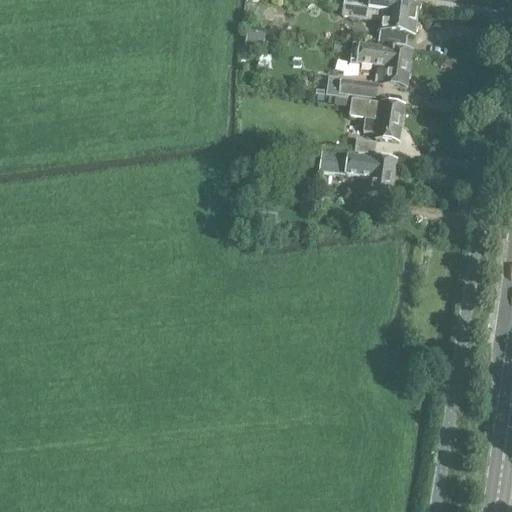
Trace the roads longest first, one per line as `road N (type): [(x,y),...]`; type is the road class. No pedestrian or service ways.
road 1 (track): [(0,501),(387,365),(456,371)]
road 2 (residential): [(511,13),(479,235)]
